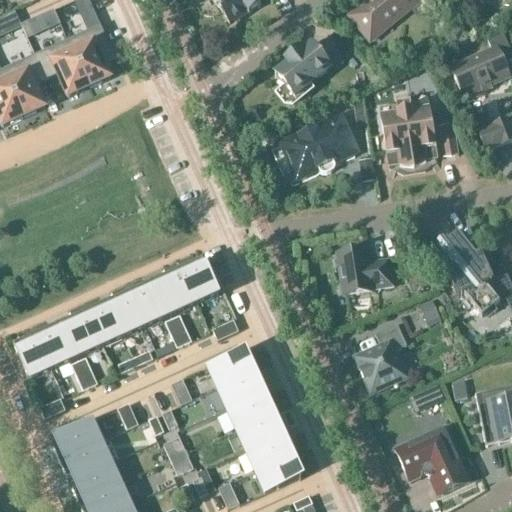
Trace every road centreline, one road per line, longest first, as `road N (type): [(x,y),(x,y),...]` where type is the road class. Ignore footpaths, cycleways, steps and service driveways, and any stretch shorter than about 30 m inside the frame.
road 1 (residential): [(271,235),(392,511)]
road 2 (residential): [(337,476),(231,239)]
road 3 (residential): [(0,337),(212,240),(231,239)]
road 4 (residential): [(271,235),(511,195)]
road 5 (residential): [(0,155),(159,83)]
road 6 (residential): [(204,92),(271,235)]
road 7 (residential): [(204,92),(319,0)]
road 8 (residential): [(231,239),(170,106)]
road 9 (residential): [(51,511),(0,401)]
